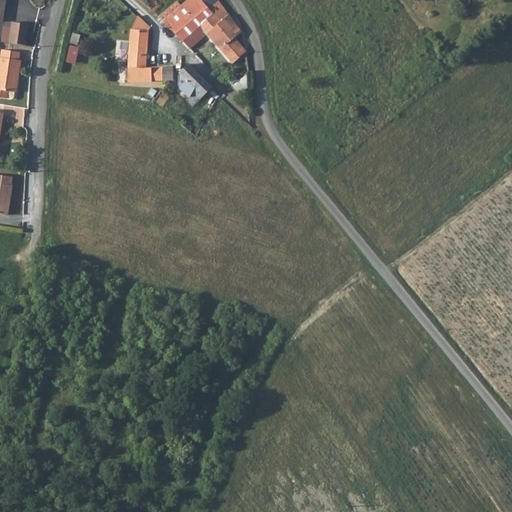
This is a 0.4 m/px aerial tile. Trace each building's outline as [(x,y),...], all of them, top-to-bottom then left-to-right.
[(209,9),(217,0),(216,0),(186,0),(181,5),(190,16),(193,12),(202,23),(213,14),(209,9)] [(199,25),(200,26),(230,60),(244,51),(244,49),(233,37),(241,30),(217,0),(209,9),(213,14),(202,23),(199,25)] [(182,40),(200,26),(199,25),(202,23),(193,12),(190,16),(181,5),(178,1),(159,17),(182,40)] [(150,30),(151,28),(137,15),(132,26),(130,39),(149,43),(150,30)] [(14,22),(10,42),(25,45),(29,25),(14,22)] [(160,89),(167,79),(168,67),(147,68),(149,43),(130,39),(128,82),(152,80),(152,79),(158,80),(154,85),(160,89)] [(0,57),(0,96),(13,99),(14,92),(17,79),(20,80),(23,61),(20,61),(21,52),(3,49),(2,58),(0,57)] [(201,99),(212,88),(188,64),(181,72),(187,78),(180,86),(189,95),(192,90),(201,99)] [(0,212),(6,214),(11,177),(0,175),(0,212)]
